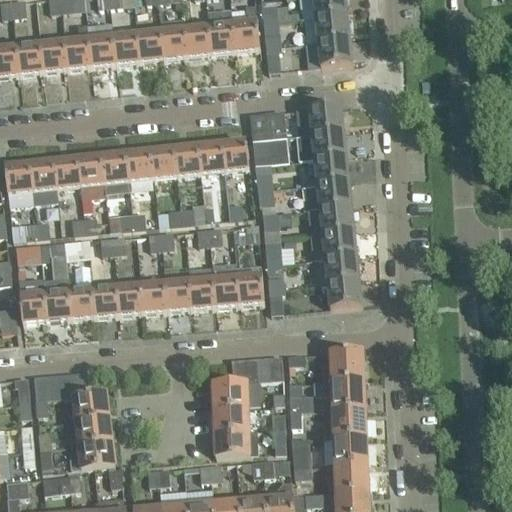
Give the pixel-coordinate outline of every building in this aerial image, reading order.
[(82,0),(73,1),(61,2),(63,18),(74,16),(86,15),(84,0),(82,0)] [(109,0),(97,0),(99,14),(111,13),(109,0)] [(121,0),(109,0),(111,13),(122,12),(121,0)] [(157,0),(146,0),(147,9),(159,8),(157,0)] [(181,0),(173,0),(174,6),(175,6),(176,13),(183,12),(183,5),(181,0)] [(299,0),(302,24),(316,23),(348,19),(346,0),(299,0)] [(61,2),(50,3),(51,19),(63,18),(61,2)] [(25,6),(13,7),(15,23),(26,21),(25,6)] [(277,6),(262,7),(263,23),(278,22),(277,6)] [(13,7),(1,8),(3,24),(15,23),(13,7)] [(245,14),(232,16),(233,30),(236,58),(261,55),(258,27),(256,12),(245,13),(245,14)] [(221,17),(208,18),(209,32),(212,60),(236,58),(233,30),(232,16),(231,16),(221,17)] [(316,23),(302,24),(302,25),(305,25),(307,49),(318,48),(351,44),(348,19),(316,23)] [(278,22),(263,23),(265,39),(280,37),(279,27),(278,22)] [(112,29),(88,31),(92,73),(116,70),(114,42),(112,29)] [(80,46),(66,47),(68,75),(92,73),(88,31),(79,32),(80,46)] [(209,32),(186,35),(188,63),(212,60),(209,32)] [(165,65),(188,63),(186,35),(162,37),(165,65)] [(162,37),(138,40),(141,68),(165,65),(162,37)] [(138,40),(114,42),(116,70),(141,68),(138,40)] [(281,41),(265,43),(267,59),(279,58),(282,57),(282,52),(281,41)] [(351,44),(318,48),(321,73),(354,70),(351,44)] [(44,78),(68,75),(66,47),(42,50),(44,78)] [(42,50),(18,52),(20,80),(44,78),(42,50)] [(0,82),(20,80),(18,52),(0,54),(0,82)] [(279,58),(267,59),(269,79),(281,77),(279,58)] [(342,111),(310,114),(312,140),(345,137),(342,111)] [(266,119),(251,121),(253,142),(254,146),(287,143),(284,117),(266,119)] [(345,137),(312,140),(315,165),(347,161),(345,137)] [(287,143),(254,146),(255,162),(289,159),(287,143)] [(247,147),(222,149),(225,177),(250,175),(247,147)] [(225,177),(222,149),(198,152),(201,180),(225,177)] [(198,152),(174,154),(177,182),(201,180),(198,152)] [(174,154),(150,157),(153,185),(177,182),(174,154)] [(150,157),(126,160),(129,187),(153,185),(150,157)] [(126,160),(102,162),(105,190),(106,200),(130,197),(129,187),(126,160)] [(347,161),(315,165),(318,190),(350,186),(347,161)] [(102,162),(78,165),(81,193),(105,190),(102,162)] [(81,193),(78,165),(54,167),(57,195),(81,193)] [(54,167),(30,170),(34,210),(58,208),(57,195),(54,167)] [(30,170),(6,172),(10,213),(34,210),(30,170)] [(272,179),(257,180),(259,196),(274,194),(272,179)] [(350,186),(318,190),(320,215),(353,211),(350,186)] [(274,194),(259,196),(260,212),(262,212),(275,210),(274,194)] [(240,210),(229,211),(230,226),(242,225),(240,210)] [(320,215),(308,216),(310,241),(323,239),(355,236),(353,211),(320,215)] [(214,212),(205,213),(206,229),(216,228),(214,212)] [(192,214),(181,216),(182,231),(194,230),(192,214)] [(171,232),(182,231),(181,216),(169,217),(171,232)] [(144,219),(132,220),(134,236),(145,234),(144,219)] [(278,219),(263,220),(264,236),(279,235),(278,219)] [(122,237),(134,236),(132,220),(120,221),(122,237)] [(96,224),(84,225),(86,240),(97,239),(96,224)] [(74,241),(86,240),(84,225),(73,226),(74,241)] [(48,228),(36,229),(38,245),(49,243),(48,228)] [(26,246),(38,245),(36,229),(25,230),(26,246)] [(258,231),(246,232),(248,247),(260,246),(258,231)] [(221,234),(210,235),(211,251),(223,250),(221,234)] [(199,252),(211,251),(210,235),(198,237),(199,252)] [(323,239),(310,241),(313,266),(325,264),(358,261),(355,236),(323,239)] [(173,239),(162,240),(163,255),(174,254),(173,239)] [(151,257),(163,255),(162,240),(150,241),(151,257)] [(124,243),(113,245),(115,260),(126,259),(124,243)] [(103,261),(115,260),(113,245),(101,246),(103,261)] [(89,247),(66,249),(67,264),(67,266),(91,264),(89,247)] [(281,248),(266,249),(267,265),(282,264),(281,248)] [(66,249),(42,251),(43,267),(52,266),(67,264),(66,249)] [(17,254),(18,269),(30,268),(29,253),(17,254)] [(358,261),(325,264),(328,289),(360,286),(358,261)] [(282,264),(267,265),(268,281),(283,280),(282,269),(282,264)] [(0,267),(0,279),(11,278),(9,266),(0,267)] [(0,290),(12,289),(11,278),(0,279),(0,290)] [(265,309),(262,281),(238,283),(240,311),(265,309)] [(216,313),(240,311),(238,283),(214,285),(216,313)] [(284,284),(269,285),(270,301),(282,300),(285,300),(285,294),(284,284)] [(48,327),(72,325),(70,297),(69,285),(45,287),(46,299),(48,327)] [(216,313),(214,285),(190,287),(193,315),(216,313)] [(360,286),(328,289),(331,315),(363,311),(360,286)] [(168,317),(193,315),(190,287),(166,289),(168,317)] [(144,319),(168,317),(166,289),(141,291),(144,319)] [(117,293),(120,321),(144,319),(141,291),(117,293)] [(96,323),(120,321),(117,293),(93,295),(96,323)] [(72,325),(96,323),(93,295),(70,297),(72,325)] [(23,329),(48,327),(46,299),(21,301),(23,329)] [(282,300),(270,301),(272,321),(284,320),(282,300)] [(16,326),(15,314),(0,315),(0,321),(1,327),(16,326)] [(17,337),(16,326),(1,327),(2,339),(17,337)] [(331,360),(333,388),(365,387),(364,358),(331,360)] [(289,362),(290,372),(306,372),(306,361),(289,362)] [(284,385),(282,362),(269,363),(271,387),(273,387),(273,386),(284,385)] [(271,387),(269,363),(257,364),(259,388),(271,387)] [(259,388),(257,364),(245,365),(247,388),(248,388),(248,389),(259,388)] [(245,365),(232,366),(234,389),(247,388),(245,365)] [(85,378),(72,379),(74,403),(87,401),(85,378)] [(73,403),(74,403),(72,379),(59,380),(61,404),(73,403)] [(47,381),(49,405),(61,404),(59,380),(47,381)] [(47,405),(49,405),(47,381),(34,382),(36,406),(47,405)] [(274,411),(285,410),(284,385),(273,386),(273,387),(274,411)] [(365,387),(333,388),(314,389),(314,398),(318,401),(333,400),(334,416),(366,414),(365,387)] [(249,412),(248,389),(248,388),(247,388),(234,389),(213,390),(214,414),(249,412)] [(19,393),(20,409),(31,408),(29,392),(19,393)] [(73,403),(76,427),(110,423),(107,399),(87,401),(74,403),(73,403)] [(291,402),(291,417),(302,417),(301,401),(291,402)] [(47,405),(36,406),(38,422),(48,421),(47,405)] [(32,424),(31,408),(20,409),(21,425),(32,424)] [(215,438),(249,437),(249,412),(214,414),(215,438)] [(334,416),(335,443),(367,442),(366,414),(334,416)] [(302,433),(302,417),(291,417),(292,433),(302,433)] [(274,419),(275,435),(286,435),(285,419),(274,419)] [(110,423),(76,427),(79,451),(113,447),(110,423)] [(286,460),(286,435),(275,435),(276,460),(286,460)] [(249,437),(215,438),(216,460),(216,463),(250,461),(259,461),(258,436),(249,437)] [(41,455),(51,454),(50,438),(39,439),(41,455)] [(23,441),(24,457),(35,456),(33,440),(23,441)] [(335,443),(336,471),(368,470),(367,442),(335,443)] [(113,447),(79,451),(81,465),(73,466),(74,476),(116,471),(113,447)] [(53,478),(51,454),(41,455),(43,479),(53,478)] [(36,472),(35,456),(24,457),(25,473),(36,472)] [(294,464),(295,474),(311,473),(311,462),(294,464)] [(273,466),(263,467),(264,483),(275,482),(273,466)] [(263,467),(252,468),(254,484),(264,483),(263,467)] [(221,470),(211,471),(212,488),(223,487),(221,470)] [(369,498),(368,470),(336,471),(337,499),(369,498)] [(211,471),(200,472),(202,489),(212,488),(211,471)] [(312,483),(311,473),(295,474),(295,484),(312,483)] [(109,477),(111,493),(123,492),(121,475),(109,477)] [(159,475),(148,476),(150,493),(160,492),(159,475)] [(169,475),(159,475),(160,492),(171,491),(169,475)] [(79,480),(69,481),(71,498),(81,497),(79,480)] [(60,499),(71,498),(69,481),(59,483),(60,499)] [(19,504),(30,503),(28,486),(17,487),(19,504)] [(19,511),(19,504),(17,487),(7,489),(8,511),(19,511)] [(293,511),(293,502),(292,490),(284,491),(280,496),(281,503),(266,504),(266,511),(293,511)] [(306,501),(293,502),(293,511),(333,511),(338,511),(337,511),(374,511),(373,510),(370,510),(369,498),(337,499),(306,501)]
